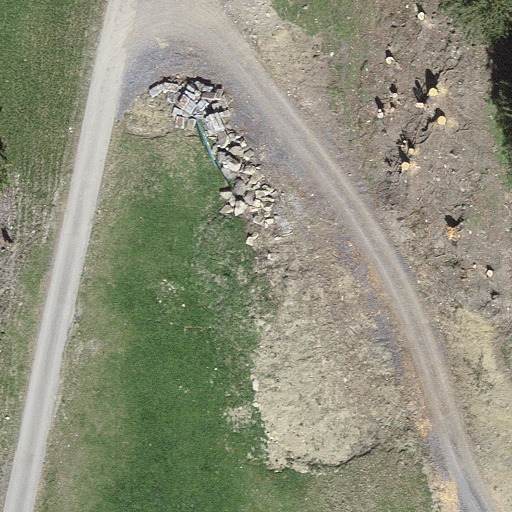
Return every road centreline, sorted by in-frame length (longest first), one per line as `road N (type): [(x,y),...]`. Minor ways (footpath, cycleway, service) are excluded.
road 1 (track): [(114,4),(219,51),(259,88),(364,222),(484,511)]
road 2 (unclassified): [(18,511),(115,0)]
